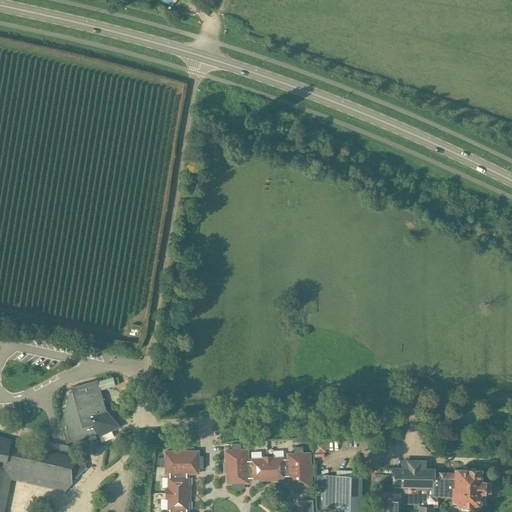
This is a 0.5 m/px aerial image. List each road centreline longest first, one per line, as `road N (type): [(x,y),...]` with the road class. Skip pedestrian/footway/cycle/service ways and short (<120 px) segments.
road 1 (unclassified): [(204,418),(139,416),(203,56)]
road 2 (secondary): [(511,181),(318,95),(203,56)]
road 3 (unclassified): [(511,398),(204,418)]
road 4 (secondary): [(203,56),(0,5)]
